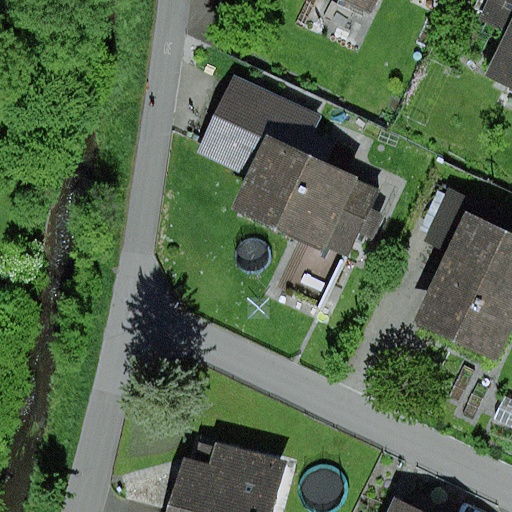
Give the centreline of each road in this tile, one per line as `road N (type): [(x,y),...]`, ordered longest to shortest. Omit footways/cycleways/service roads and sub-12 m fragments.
road 1 (residential): [(131,307),(511,488)]
road 2 (residential): [(174,0),(131,307)]
road 3 (residential): [(131,307),(81,511)]
